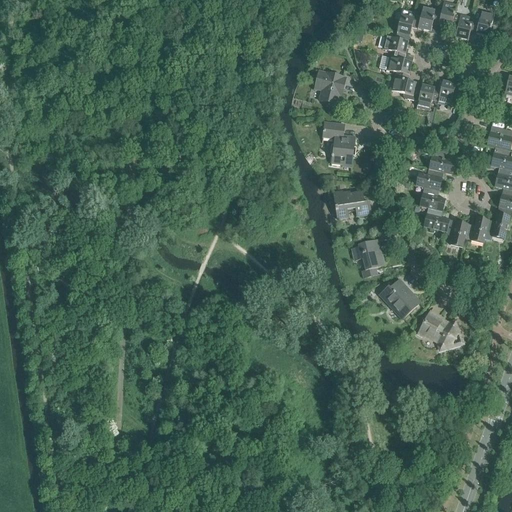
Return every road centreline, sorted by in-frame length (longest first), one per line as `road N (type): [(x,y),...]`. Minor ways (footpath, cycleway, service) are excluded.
road 1 (unknown): [(60,511),(0,120)]
road 2 (residential): [(461,297),(426,277),(401,238),(390,194),(396,150)]
road 3 (tertiary): [(464,511),(511,379)]
